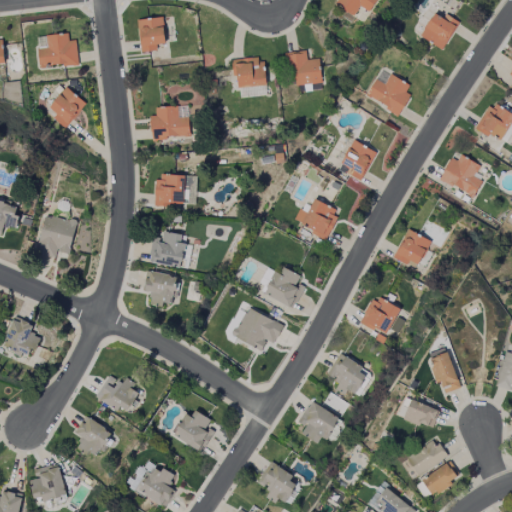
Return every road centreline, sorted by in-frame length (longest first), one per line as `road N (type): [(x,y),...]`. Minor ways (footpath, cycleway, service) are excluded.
road 1 (residential): [(511,12),(205,511)]
road 2 (residential): [(103,0),(126,191),(120,264),(75,376),(29,429)]
road 3 (residential): [(267,412),(193,360),(0,274)]
